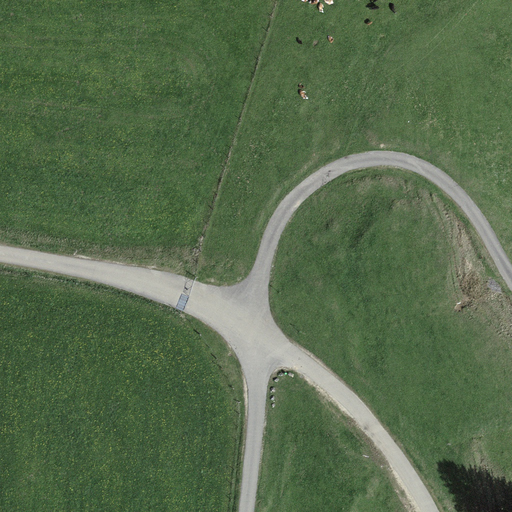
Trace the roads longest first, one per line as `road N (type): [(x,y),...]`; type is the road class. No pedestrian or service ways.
road 1 (track): [(511,274),(447,183),(398,160),(330,172),(271,250),(251,328),(335,386),(436,511)]
road 2 (unclassified): [(0,254),(184,294),(251,328),(257,412),(245,511)]
